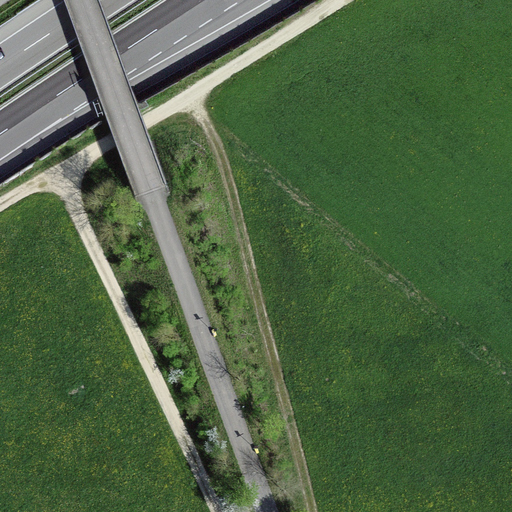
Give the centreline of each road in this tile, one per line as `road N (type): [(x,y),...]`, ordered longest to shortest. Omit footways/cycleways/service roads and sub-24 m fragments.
road 1 (track): [(311,511),(229,182),(189,94)]
road 2 (track): [(58,171),(213,511)]
road 3 (track): [(166,511),(47,338),(0,286)]
road 4 (motorway): [(0,133),(201,0)]
road 5 (track): [(189,94),(341,0)]
road 6 (track): [(58,171),(189,94)]
